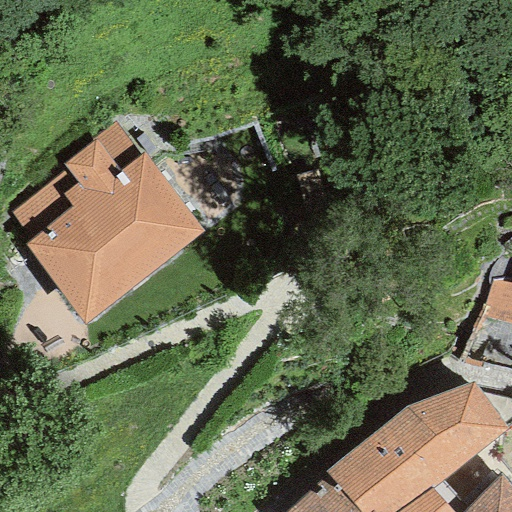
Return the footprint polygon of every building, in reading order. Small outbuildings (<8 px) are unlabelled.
[(83,325),(202,232),(142,153),(138,156),(114,122),(90,139),(92,142),(62,164),(64,169),(10,214),(30,241),(24,245),(83,325)] [(406,407),(325,472),(359,511),(395,511),(431,490),(507,429),(472,382),(406,407)] [(511,511),(511,488),(501,474),(460,511),(511,511)] [(353,511),(321,478),(284,511),(353,511)] [(449,511),(431,490),(395,511),(449,511)]
